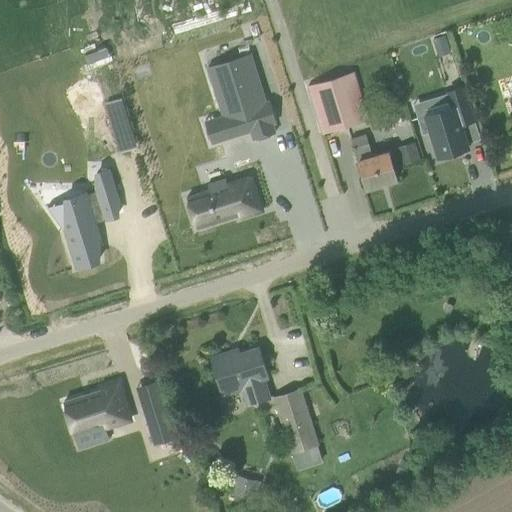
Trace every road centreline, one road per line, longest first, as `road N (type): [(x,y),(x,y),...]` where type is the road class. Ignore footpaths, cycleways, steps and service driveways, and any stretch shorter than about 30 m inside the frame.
road 1 (unclassified): [(0,355),(511,195)]
road 2 (unknown): [(351,245),(274,0)]
